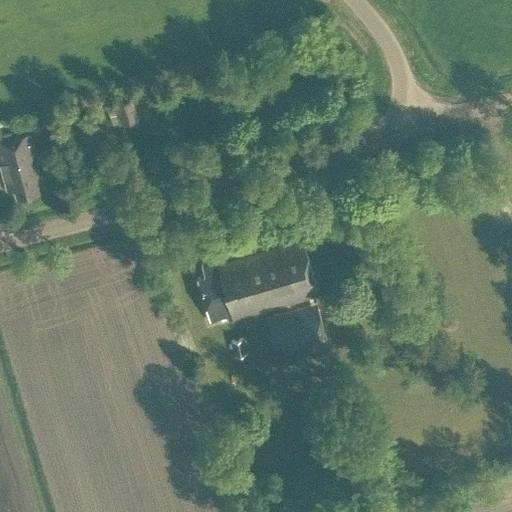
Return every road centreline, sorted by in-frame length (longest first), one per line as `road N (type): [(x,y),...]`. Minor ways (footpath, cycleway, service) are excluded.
road 1 (unclassified): [(0,244),(415,126)]
road 2 (unclassified): [(415,126),(396,60),(353,0)]
